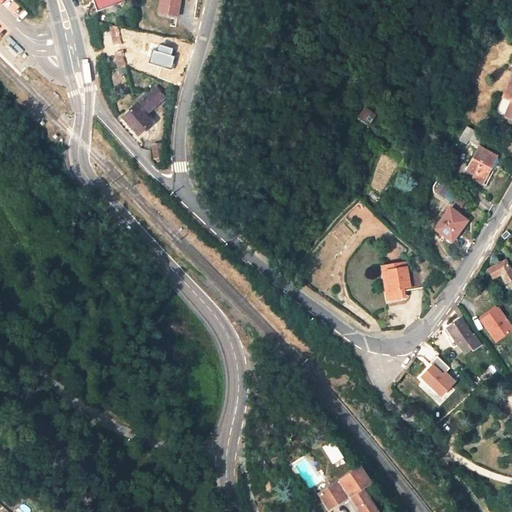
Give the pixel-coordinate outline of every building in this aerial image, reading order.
[(124,1),(124,0),(93,0),(94,2),(97,10),(124,1)] [(154,24),(153,12),(144,12),(145,24),(154,24)] [(120,68),(126,66),(118,27),(110,25),(120,68)] [(511,74),(502,99),(511,103),(511,74)] [(165,97),(156,87),(122,117),(138,136),(152,123),(149,120),(151,118),(148,115),(146,116),(145,115),(165,97)] [(511,103),(502,99),(496,114),(505,118),(511,103)] [(366,121),(357,114),(350,123),(359,130),(366,121)] [(477,145),(483,136),(467,128),(459,141),(465,144),(467,140),(477,145)] [(162,156),(160,144),(153,145),(155,158),(162,156)] [(482,179),(494,156),(479,147),(471,162),(466,171),(474,175),(482,179)] [(499,158),(494,156),(482,179),(487,182),(499,158)] [(460,168),(466,171),(471,162),(465,159),(460,168)] [(485,186),(487,182),(482,179),(474,175),(472,179),(485,186)] [(458,194),(450,188),(442,198),(450,204),(458,194)] [(449,209),(434,230),(449,241),(455,234),(456,235),(466,221),(449,209)] [(511,236),(508,233),(502,238),(505,241),(511,236)] [(511,273),(505,261),(488,270),(493,278),(500,275),(505,283),(507,282),(511,290),(511,273)] [(422,288),(419,268),(406,271),(405,263),(395,265),(396,270),(387,272),(390,291),(385,292),(386,301),(403,298),(402,291),(402,289),(409,288),(409,290),(422,288)] [(496,342),(511,330),(511,327),(499,308),(481,320),(496,342)] [(474,335),(471,336),(459,319),(446,328),(451,336),(457,344),(458,344),(464,352),(471,347),(473,349),(480,344),(474,335)] [(448,339),(453,347),(457,344),(451,336),(448,339)] [(458,355),(464,352),(458,344),(457,344),(453,347),(458,355)] [(455,382),(445,373),(450,368),(437,356),(430,363),(432,366),(421,377),(440,396),(455,382)] [(510,419),(511,417),(511,405),(508,400),(501,405),(510,419)] [(332,464),(340,459),(331,443),(322,448),(332,464)] [(318,495),(327,510),(349,497),(360,490),(368,485),(358,470),(318,495)] [(350,499),(362,492),(360,490),(349,497),(350,499)] [(374,511),(362,492),(350,499),(358,511),(374,511)]
